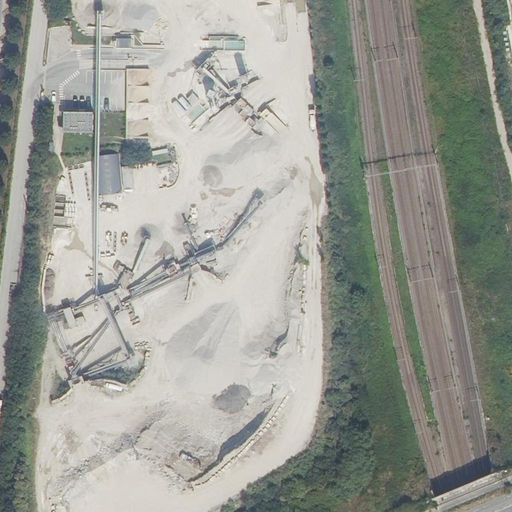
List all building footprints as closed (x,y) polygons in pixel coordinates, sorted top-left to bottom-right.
[(132,47),(132,38),(117,39),(118,48),(132,47)] [(194,115),(192,113),(202,105),(192,93),(186,99),(182,95),(171,104),(187,122),(194,115)] [(66,109),(66,130),(95,131),(96,110),(66,109)] [(89,194),(121,192),(119,153),(93,154),(93,165),(88,166),(89,194)] [(133,165),(123,166),(124,187),(134,187),(133,165)] [(84,303),(94,300),(91,290),(81,293),(84,303)] [(108,294),(49,316),(76,390),(125,372),(125,371),(135,368),(108,294)]
